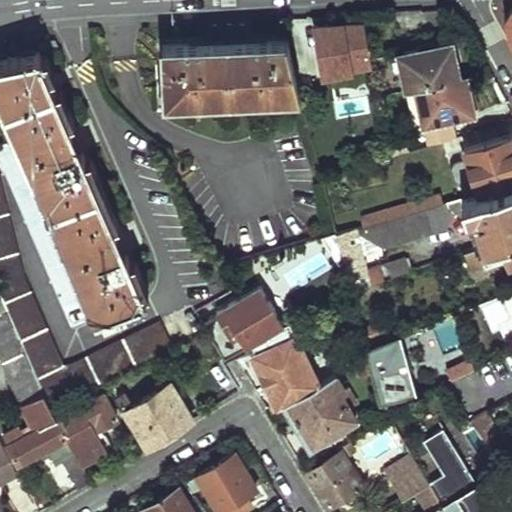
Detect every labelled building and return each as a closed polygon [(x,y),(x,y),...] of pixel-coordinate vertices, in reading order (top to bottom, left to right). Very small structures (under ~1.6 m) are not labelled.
[(317,22),(328,77),(371,68),(363,21),(317,22)] [(166,43),(168,98),(302,92),(291,38),(270,39),(270,36),(258,37),(258,39),(208,41),(207,39),(195,40),(195,42),(166,43)] [(399,49),(407,88),(416,86),(458,75),(451,40),(399,49)] [(0,87),(20,134),(97,316),(146,296),(39,50),(0,57),(0,87)] [(416,86),(423,122),(473,112),(466,74),(458,75),(416,86)] [(423,122),(426,140),(456,135),(453,116),(423,122)] [(387,139),(389,155),(423,146),(418,131),(387,139)] [(465,147),(478,189),(511,179),(511,136),(511,134),(465,147)] [(0,291),(44,391),(51,403),(174,344),(160,319),(63,364),(27,283),(0,174),(0,291)] [(352,293),(410,269),(405,256),(368,269),(364,252),(449,227),(459,211),(480,206),(490,240),(511,231),(511,179),(478,189),(441,200),(361,223),(353,226),(334,232),(352,293)] [(359,215),(361,223),(441,200),(439,192),(359,215)] [(511,231),(490,240),(466,249),(473,268),(504,256),(510,265),(511,263),(511,231)] [(230,324),(237,343),(261,335),(278,327),(260,287),(216,305),(223,326),(230,324)] [(0,354),(20,402),(44,391),(0,291),(0,354)] [(344,311),(356,357),(367,351),(366,345),(354,306),(344,311)] [(261,335),(263,339),(280,332),(278,327),(261,335)] [(250,351),(279,405),(286,402),(317,382),(292,333),(250,351)] [(380,401),(409,393),(390,337),(366,345),(367,351),(380,401)] [(286,402),(311,445),(356,417),(340,392),(344,390),(333,371),(317,382),(286,402)] [(116,396),(149,446),(194,417),(170,381),(134,402),(125,391),(116,396)] [(57,415),(51,403),(44,391),(20,402),(30,420),(20,426),(19,422),(2,431),(17,460),(49,445),(57,457),(61,455),(79,488),(91,481),(80,461),(57,415)] [(116,417),(102,393),(57,415),(80,461),(102,450),(92,430),(116,417)] [(495,422),(489,410),(472,419),(489,441),(499,436),(493,424),(495,422)] [(445,474),(430,483),(448,511),(492,511),(442,431),(425,442),(445,474)] [(0,478),(15,471),(0,441),(0,478)] [(306,470),(328,503),(361,484),(341,451),(306,470)] [(237,511),(262,497),(236,453),(199,474),(221,511),(237,511)] [(399,481),(421,468),(412,453),(390,466),(399,481)] [(399,481),(408,495),(430,483),(421,468),(399,481)] [(417,511),(448,511),(430,483),(408,495),(417,511)] [(143,507),(146,511),(196,511),(181,485),(143,507)]
